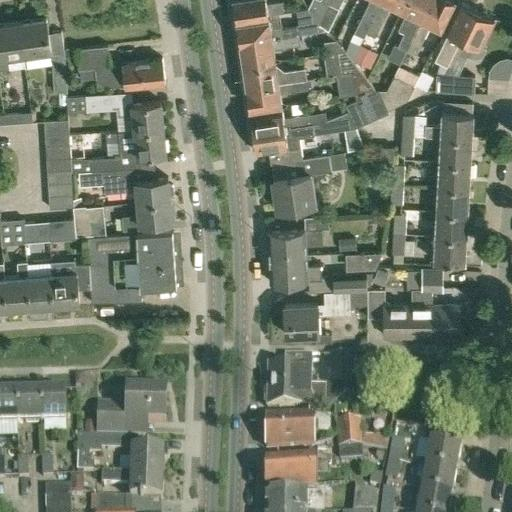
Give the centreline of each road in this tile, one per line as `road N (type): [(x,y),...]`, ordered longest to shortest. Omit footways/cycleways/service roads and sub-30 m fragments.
road 1 (tertiary): [(180,0),(216,261),(209,511)]
road 2 (tertiary): [(231,511),(231,163),(206,0)]
road 3 (residential): [(490,511),(511,193)]
